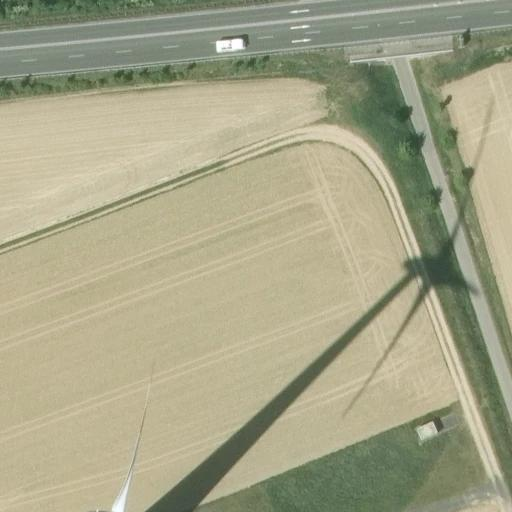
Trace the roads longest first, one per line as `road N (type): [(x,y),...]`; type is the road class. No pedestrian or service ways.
road 1 (track): [(0,262),(276,143),(342,139),(362,149),(390,195),(505,511)]
road 2 (trunk): [(0,60),(444,16)]
road 3 (track): [(511,401),(398,58)]
